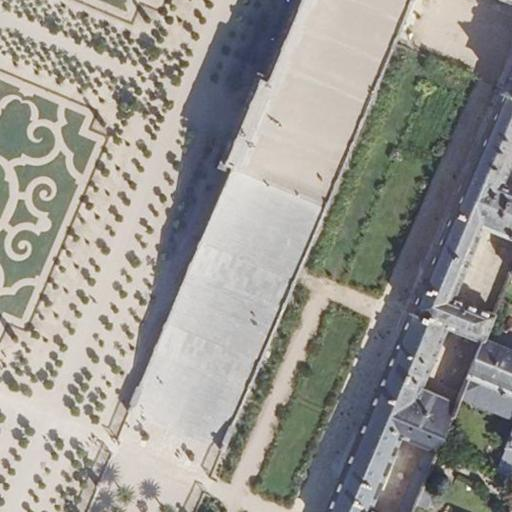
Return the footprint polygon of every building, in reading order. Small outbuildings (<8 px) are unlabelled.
[(413,0),(503,0),(511,3),(511,0),(304,0),(268,85),(261,82),(227,164),(233,167),(131,406),(128,412),(178,433),(221,452),(224,446),(413,0)] [(511,74),(325,511),(411,511),(456,408),(422,394),(448,329),(482,346),(486,336),(492,320),(460,305),(488,234),(511,244),(511,74)] [(511,347),(486,336),(482,346),(469,375),(511,393),(511,347)] [(511,393),(469,375),(462,394),(511,416),(511,393)] [(511,436),(498,471),(511,481),(511,436)]
